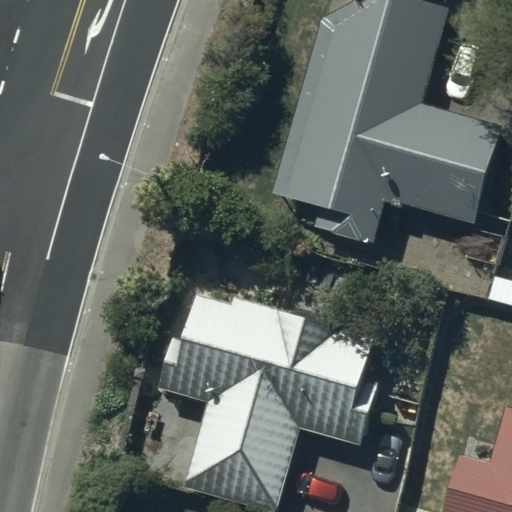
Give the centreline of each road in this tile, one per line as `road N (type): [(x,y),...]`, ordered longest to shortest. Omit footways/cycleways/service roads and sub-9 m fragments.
road 1 (trunk): [(42,161),(103,0)]
road 2 (trunk): [(0,304),(42,161)]
